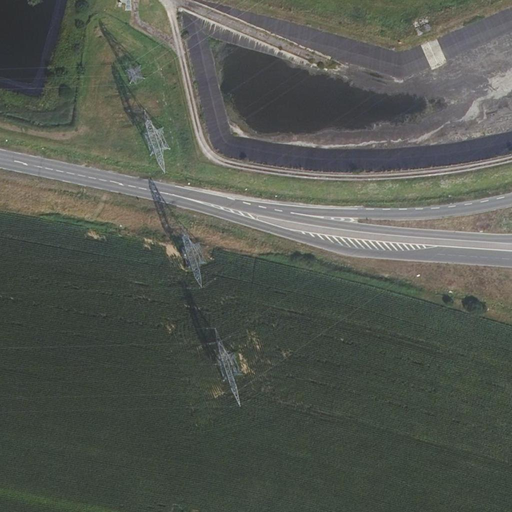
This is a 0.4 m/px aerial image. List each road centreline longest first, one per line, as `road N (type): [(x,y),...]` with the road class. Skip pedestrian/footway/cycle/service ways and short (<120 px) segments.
road 1 (track): [(511,157),(357,180),(213,158),(198,138),(168,0)]
road 2 (secondary): [(157,191),(353,251),(511,259)]
road 3 (track): [(511,5),(393,49),(210,0)]
road 4 (tertiary): [(511,237),(360,227),(256,209)]
road 5 (secondary): [(511,199),(405,213),(256,209)]
road 6 (secondary): [(157,191),(0,159)]
